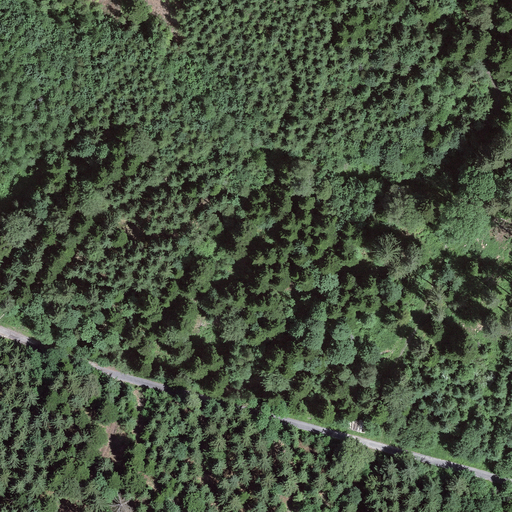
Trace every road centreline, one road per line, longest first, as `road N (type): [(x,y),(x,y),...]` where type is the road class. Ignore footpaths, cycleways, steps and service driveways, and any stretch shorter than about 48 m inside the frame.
road 1 (track): [(0,328),(123,377),(511,482)]
road 2 (track): [(236,0),(267,23),(292,60),(289,104),(270,143),(206,150),(113,202),(0,318)]
